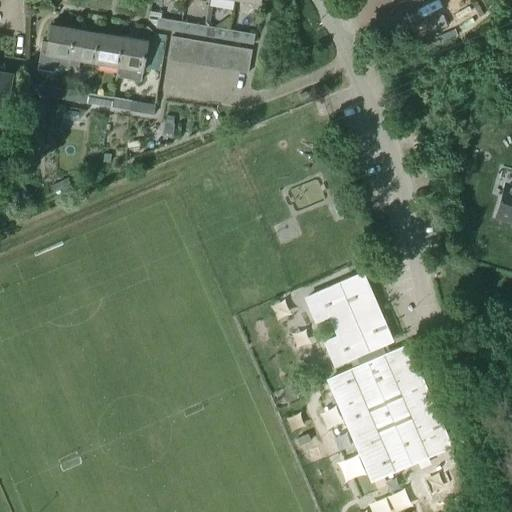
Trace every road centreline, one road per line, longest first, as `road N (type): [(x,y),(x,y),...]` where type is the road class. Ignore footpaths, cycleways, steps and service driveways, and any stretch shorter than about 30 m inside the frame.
road 1 (residential): [(429,336),(386,149),(351,63)]
road 2 (residential): [(160,84),(264,97),(351,63)]
road 3 (unclassified): [(493,511),(435,375),(429,336)]
